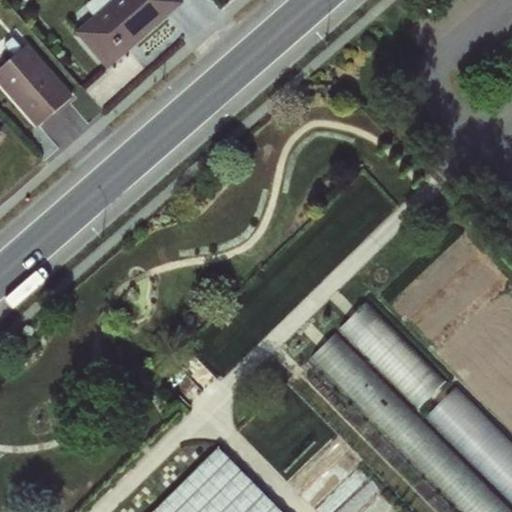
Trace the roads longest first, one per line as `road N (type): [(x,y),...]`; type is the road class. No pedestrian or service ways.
road 1 (residential): [(101,511),(511,107)]
road 2 (secondary): [(0,277),(318,0)]
